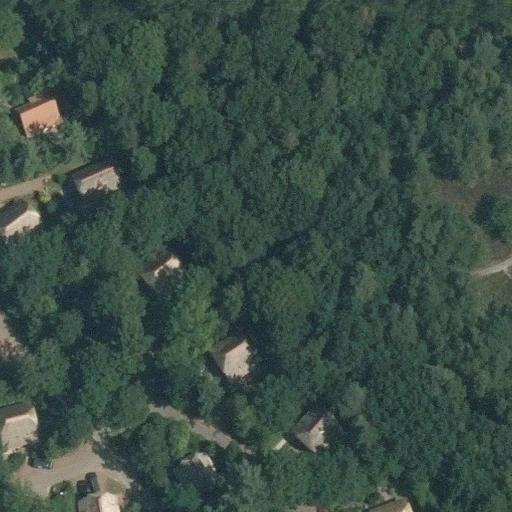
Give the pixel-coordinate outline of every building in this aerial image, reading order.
[(17,117),(27,140),(43,133),(56,127),(54,122),(57,121),(47,98),(29,106),(31,111),(17,117)] [(73,183),(84,207),(120,191),(109,166),(73,183)] [(19,209),(20,210),(0,225),(0,243),(12,260),(13,259),(13,258),(41,237),(41,238),(42,237),(20,208),(19,209)] [(137,278),(159,306),(187,284),(165,256),(137,278)] [(258,369),(239,339),(209,358),(228,388),(258,369)] [(299,443),(322,464),(348,436),(324,415),(299,443)] [(0,425),(0,443),(2,454),(42,445),(36,417),(0,425)] [(190,505),(219,489),(204,459),(174,475),(190,505)] [(115,511),(114,503),(79,508),(79,511),(115,511)]
